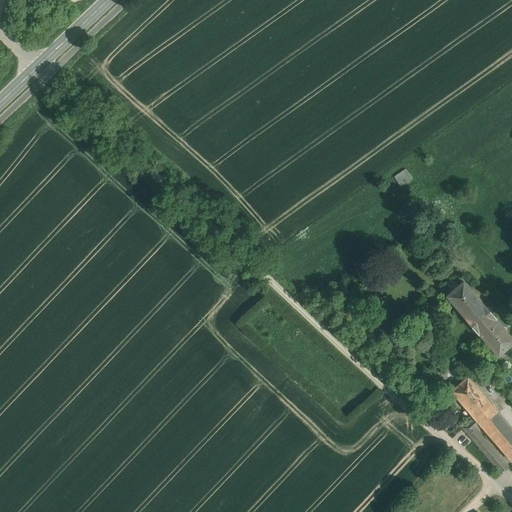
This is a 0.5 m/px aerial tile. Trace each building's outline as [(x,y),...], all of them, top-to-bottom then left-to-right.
[(406,169),(394,177),(401,186),(412,178),(406,169)] [(483,304),(464,282),(448,296),(467,318),(471,323),(488,309),(483,304)] [(496,319),(488,309),(471,323),(479,333),(480,333),(499,355),(511,343),(511,337),(496,319)] [(490,403),(468,377),(452,391),(474,417),(490,403)] [(511,427),(490,403),(474,417),(481,424),(511,460),(511,427)] [(474,417),(462,427),(501,473),(509,466),(479,431),(481,429),(479,426),(481,424),(474,417)]
